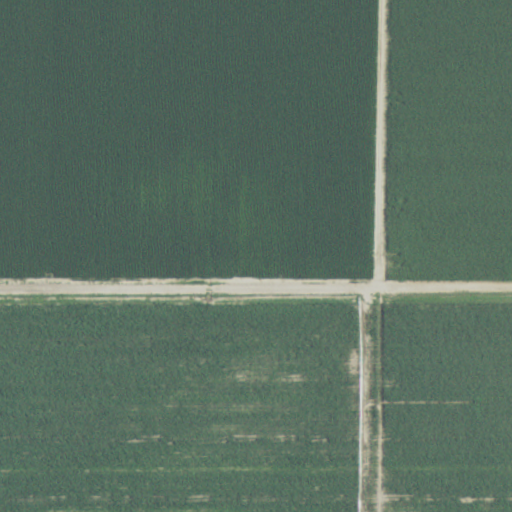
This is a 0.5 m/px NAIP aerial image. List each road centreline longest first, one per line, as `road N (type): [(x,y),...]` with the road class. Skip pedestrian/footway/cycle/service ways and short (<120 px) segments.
road 1 (track): [(0,289),(511,285)]
road 2 (track): [(382,0),(376,288)]
